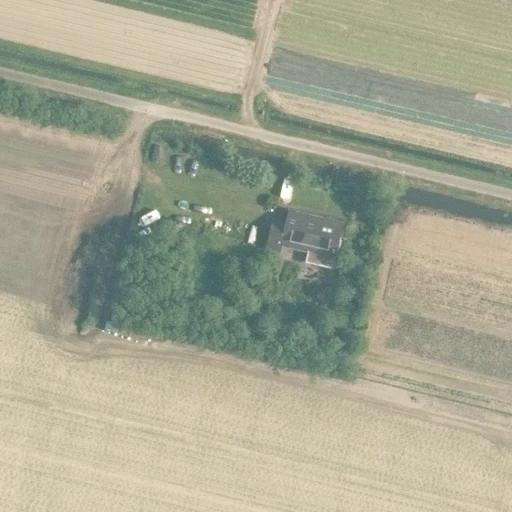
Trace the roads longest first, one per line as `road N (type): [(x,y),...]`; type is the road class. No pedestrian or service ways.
road 1 (unclassified): [(511,195),(0,70)]
road 2 (track): [(144,106),(125,155),(39,511)]
road 3 (track): [(7,511),(92,175)]
road 4 (track): [(241,129),(273,0)]
